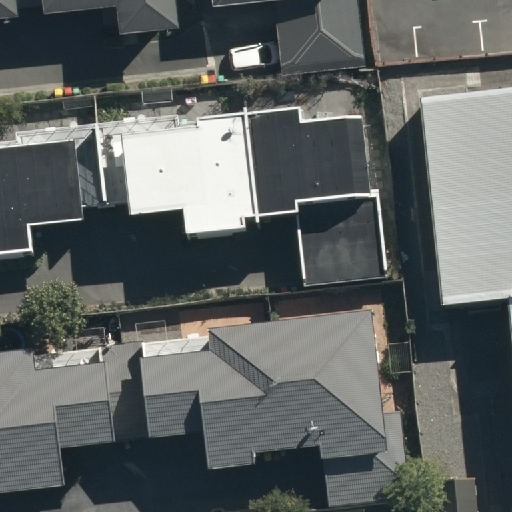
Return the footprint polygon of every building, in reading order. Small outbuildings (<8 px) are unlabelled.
[(44,0),(45,3),(69,0),(119,0),(121,21),(179,15),(177,0),(0,0),(0,8),(20,6),(19,1),(33,0),(44,0)] [(274,0),(283,71),(366,62),(358,0),(274,0)] [(431,0),(398,0),(401,40),(434,38),(431,0)] [(511,87),(416,98),(430,302),(500,294),(511,416),(511,87)] [(361,119),(300,126),(298,110),(199,120),(199,129),(123,136),(131,215),(185,210),(188,235),(246,229),(245,219),(299,214),(298,203),(369,196),(361,119)] [(0,255),(34,251),(31,228),(84,222),(75,141),(0,150),(0,255)] [(309,288),(388,279),(378,197),(300,206),(309,288)] [(0,495),(67,488),(63,451),(205,435),(209,472),(257,467),(256,455),(322,448),(329,508),(410,499),(409,496),(400,413),(383,415),(372,313),(210,331),(212,352),(143,360),(141,344),(104,348),(106,364),(37,372),(35,351),(0,355),(0,495)]
